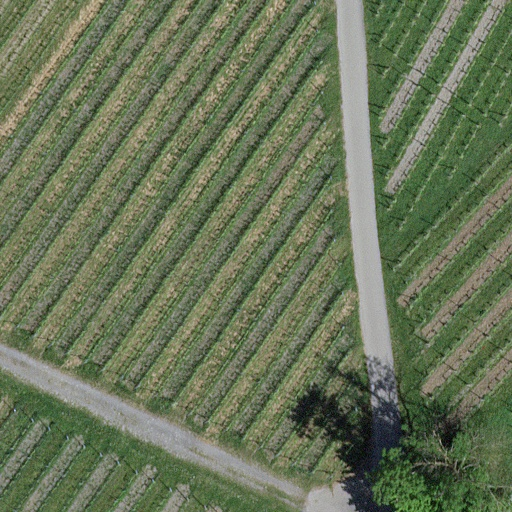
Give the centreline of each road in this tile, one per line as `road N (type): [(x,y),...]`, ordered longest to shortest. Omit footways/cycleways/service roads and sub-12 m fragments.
road 1 (track): [(391,511),(347,0)]
road 2 (track): [(0,358),(326,511)]
